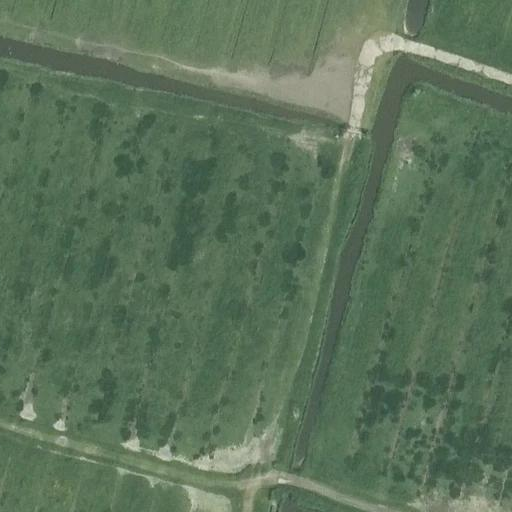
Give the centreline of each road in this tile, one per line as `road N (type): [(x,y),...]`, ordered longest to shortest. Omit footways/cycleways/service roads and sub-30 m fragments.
road 1 (track): [(377,511),(290,481),(265,478),(245,492),(0,426)]
road 2 (track): [(511,82),(376,41),(347,161)]
